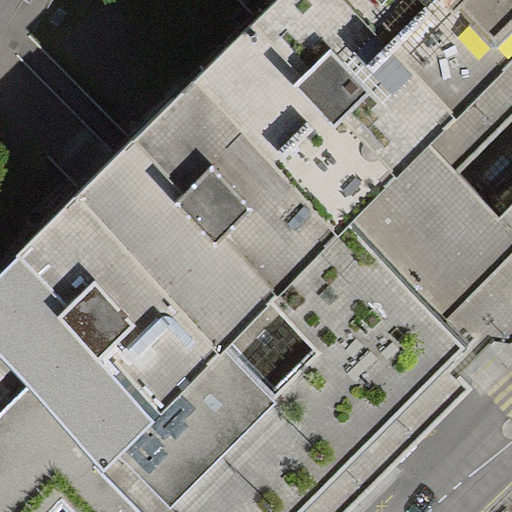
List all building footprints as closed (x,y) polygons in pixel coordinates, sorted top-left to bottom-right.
[(269,0),(267,2),(262,8),(279,26),(413,153),(435,131),(469,93),(375,0),(269,0)] [(511,51),(511,0),(375,0),(469,93),(492,70),(511,51)] [(224,81),(354,209),(391,176),(413,153),(279,26),(262,8),(206,64),(224,81)] [(511,51),(492,70),(469,93),(435,131),(467,163),(511,118),(511,254),(459,307),(478,326),(484,332),(490,337),(500,328),(511,330),(511,51)] [(224,81),(206,64),(135,133),(154,151),(285,282),(354,209),(224,81)] [(511,203),(511,118),(467,163),(510,206),(511,203)] [(511,203),(510,206),(467,163),(435,131),(413,153),(391,176),(354,209),(446,295),(459,307),(511,254),(511,203)] [(154,151),(135,133),(122,145),(99,169),(79,186),(230,335),(277,291),(285,282),(154,151)] [(276,384),(230,335),(79,186),(0,267),(0,347),(31,380),(101,453),(116,437),(171,490),(276,384)] [(290,511),(464,340),(478,326),(459,307),(446,295),(354,209),(285,282),(277,291),(321,337),(276,384),(171,490),(116,437),(101,453),(64,490),(85,511),(290,511)] [(321,337),(277,291),(230,335),(276,384),(321,337)] [(476,352),(490,337),(484,332),(478,326),(464,340),(290,511),(342,511),(478,378),(463,364),(476,352)] [(0,410),(31,380),(0,347),(0,410)] [(101,453),(31,380),(0,410),(0,511),(43,511),(64,490),(101,453)] [(85,511),(64,490),(43,511),(85,511)]
